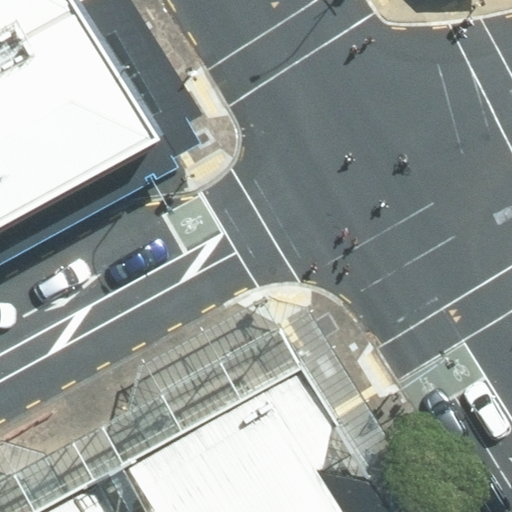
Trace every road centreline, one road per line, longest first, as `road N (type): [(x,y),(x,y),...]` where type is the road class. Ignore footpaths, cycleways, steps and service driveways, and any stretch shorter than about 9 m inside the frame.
road 1 (tertiary): [(357,180),(0,367)]
road 2 (primary): [(357,180),(511,418)]
road 3 (primary): [(251,0),(357,180)]
road 4 (residential): [(357,180),(324,79),(318,0)]
road 5 (tertiary): [(511,110),(357,180)]
